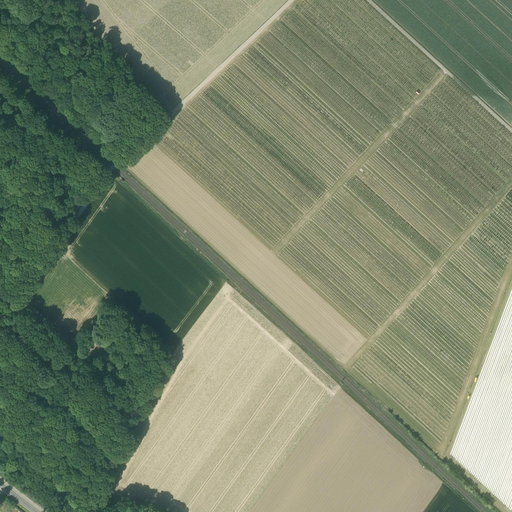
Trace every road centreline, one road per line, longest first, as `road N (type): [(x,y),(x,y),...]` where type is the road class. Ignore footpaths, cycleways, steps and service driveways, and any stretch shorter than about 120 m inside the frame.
road 1 (track): [(0,322),(113,165),(290,0)]
road 2 (track): [(88,511),(143,411),(0,282)]
road 3 (track): [(368,0),(511,131)]
road 4 (track): [(511,287),(447,455)]
